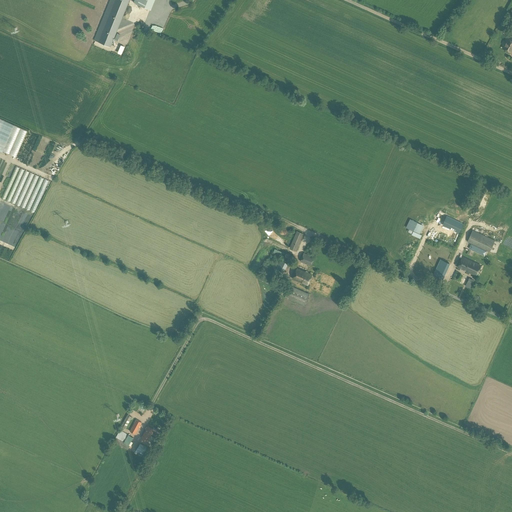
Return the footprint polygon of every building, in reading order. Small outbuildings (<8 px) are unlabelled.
[(110,0),(95,41),(111,47),(130,0),(110,0)] [(134,0),(134,2),(150,9),(153,0),(134,0)] [(158,33),(162,23),(158,21),(154,31),(158,33)] [(504,45),(502,48),(511,52),(511,50),(511,40),(507,38),(505,42),(504,42),(503,44),(504,45)] [(436,213),(423,207),(420,213),(425,216),(425,217),(430,220),(431,218),(433,219),(436,213)] [(458,222),(454,231),(460,234),(464,225),(458,222)] [(473,230),(467,241),(489,252),(495,241),(473,230)] [(297,231),(290,248),(296,251),(303,234),(297,231)] [(444,238),(437,255),(434,255),(432,261),(437,263),(439,258),(450,262),(457,243),(444,238)] [(421,270),(431,243),(422,239),(412,267),(421,270)] [(309,244),(306,250),(312,252),(314,247),(309,244)] [(485,252),(470,244),(468,249),(483,256),(485,252)] [(304,253),(300,261),(311,266),(314,257),(304,253)] [(277,257),(272,267),(283,272),(288,263),(282,261),(283,260),(282,259),(277,257)] [(462,257),(458,267),(476,276),(480,265),(462,257)] [(447,271),(450,263),(440,259),(437,267),(447,271)] [(297,268),(293,279),(307,285),(312,274),(297,268)] [(272,270),(270,274),(280,280),(282,275),(272,270)] [(263,273),(259,280),(275,287),(278,281),(269,277),(270,274),(265,272),(264,274),(263,273)] [(447,288),(460,292),(463,283),(450,279),(447,288)] [(290,286),(285,297),(304,306),(309,294),(290,286)] [(127,415),(121,426),(125,429),(131,417),(127,415)] [(136,419),(130,431),(135,434),(142,422),(136,419)] [(148,426),(141,437),(148,441),(149,440),(154,443),(157,439),(151,436),(154,429),(148,426)] [(120,430),(116,437),(124,442),(127,435),(120,430)] [(128,435),(124,442),(129,445),(133,438),(128,435)] [(116,438),(113,442),(127,450),(130,446),(129,445),(124,442),(116,438)] [(140,443),(135,451),(137,452),(136,454),(144,459),(150,449),(140,443)] [(73,495),(75,488),(63,485),(62,491),(73,495)]
